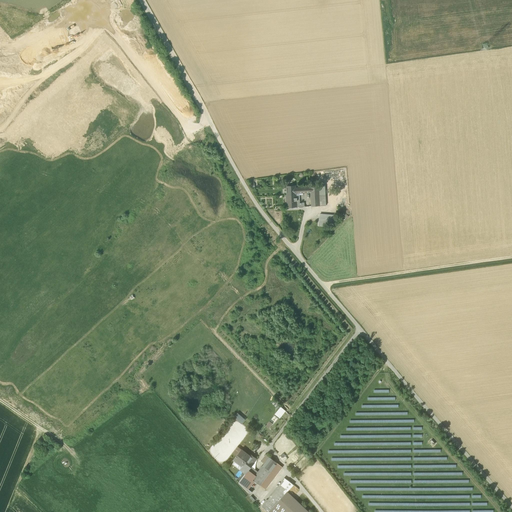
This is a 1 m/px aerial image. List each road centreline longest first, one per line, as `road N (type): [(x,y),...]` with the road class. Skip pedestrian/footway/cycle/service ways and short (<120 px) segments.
road 1 (unclassified): [(511,505),(258,209),(143,0)]
road 2 (track): [(322,284),(511,257)]
